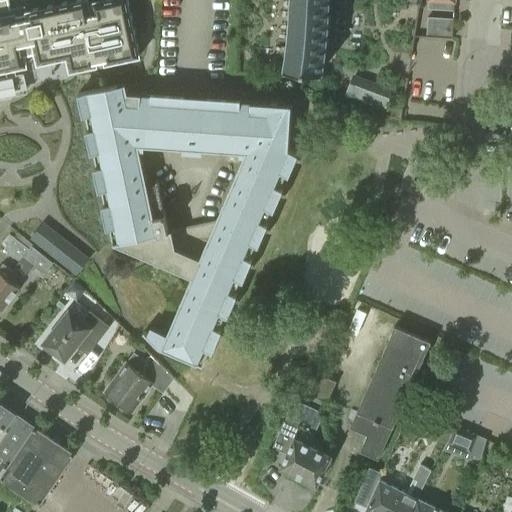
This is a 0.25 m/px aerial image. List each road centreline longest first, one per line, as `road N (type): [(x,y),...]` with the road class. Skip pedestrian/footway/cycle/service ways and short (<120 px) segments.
road 1 (secondary): [(240,511),(97,431),(0,364)]
road 2 (residential): [(196,0),(190,191)]
